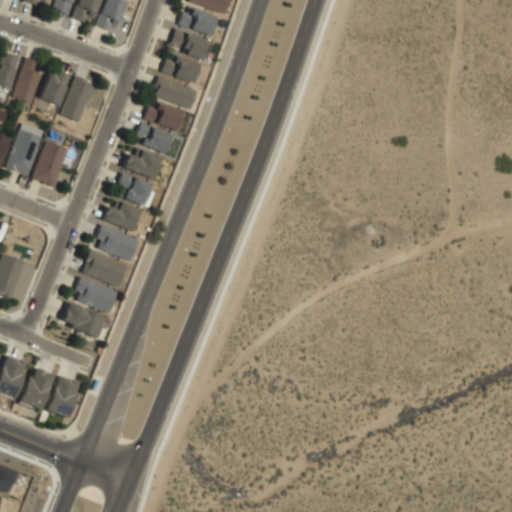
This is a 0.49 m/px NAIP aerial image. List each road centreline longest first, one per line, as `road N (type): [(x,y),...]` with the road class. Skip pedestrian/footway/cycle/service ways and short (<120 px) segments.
road 1 (secondary): [(257,0),(61,511)]
road 2 (secondary): [(121,511),(316,0)]
road 3 (residential): [(155,0),(25,334)]
road 4 (residential): [(132,68),(0,20)]
